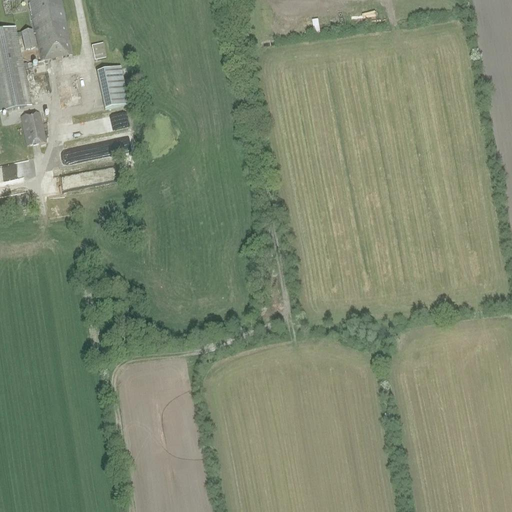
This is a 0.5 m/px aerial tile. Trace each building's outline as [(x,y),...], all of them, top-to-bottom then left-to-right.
[(28,0),(41,62),(72,56),(60,0),(28,0)] [(0,31),(0,113),(32,107),(15,28),(0,31)] [(21,34),(24,51),(36,49),(32,31),(21,34)] [(107,59),(104,44),(92,47),(95,62),(107,59)] [(97,73),(105,111),(129,106),(121,68),(97,73)] [(21,117),(26,148),(45,144),(40,113),(21,117)] [(55,158),(55,163),(79,165),(80,158),(87,158),(87,150),(61,149),(60,159),(55,158)]
